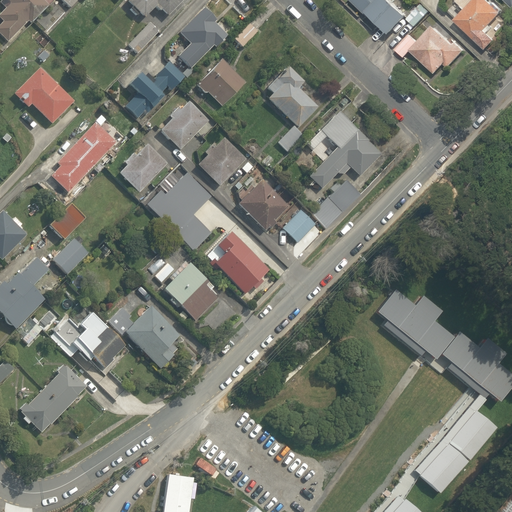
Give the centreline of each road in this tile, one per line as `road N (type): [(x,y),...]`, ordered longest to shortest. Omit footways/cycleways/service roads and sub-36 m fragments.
road 1 (residential): [(1,483),(45,493),(174,416),(443,148)]
road 2 (residential): [(443,148),(290,0)]
road 3 (track): [(347,459),(317,470),(259,460),(191,401)]
road 4 (unknown): [(305,288),(175,167)]
